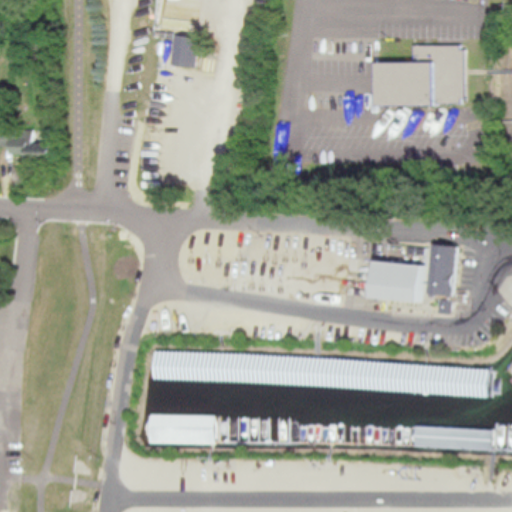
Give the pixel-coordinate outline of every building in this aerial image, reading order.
[(176,66),(199,67),(201,37),(178,35),(176,66)] [(470,45),(419,45),(420,62),(383,62),(383,105),(470,105),(470,45)] [(33,130),(0,129),(0,145),(13,146),(13,153),(30,153),(30,162),(55,162),(55,152),(32,151),(33,130)] [(462,246),(439,245),(437,297),(461,297),(462,246)] [(427,302),(430,265),(382,261),(379,298),(427,302)] [(498,366),(156,353),(153,441),(256,445),(257,428),(272,428),(273,405),(414,410),(414,417),(466,419),(467,397),(497,398),(498,366)] [(421,447),(475,448),(476,427),(422,427),(421,447)]
